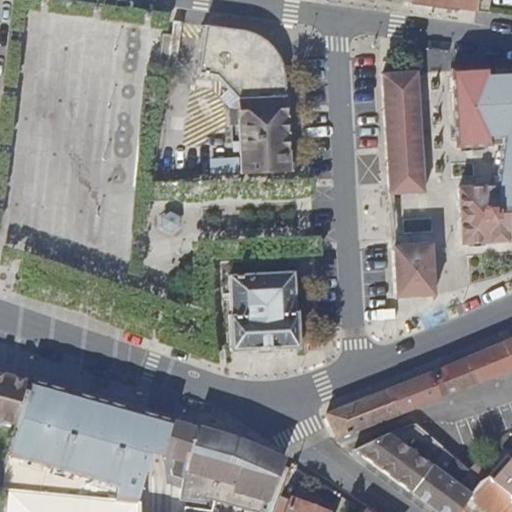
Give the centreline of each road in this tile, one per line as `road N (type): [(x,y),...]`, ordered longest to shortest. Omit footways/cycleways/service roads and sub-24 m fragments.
road 1 (residential): [(341,18),(363,368)]
road 2 (residential): [(0,318),(251,402)]
road 3 (residential): [(251,402),(392,511)]
road 4 (residential): [(511,41),(341,18)]
road 5 (residential): [(363,368),(511,312)]
road 6 (residential): [(203,0),(341,18)]
